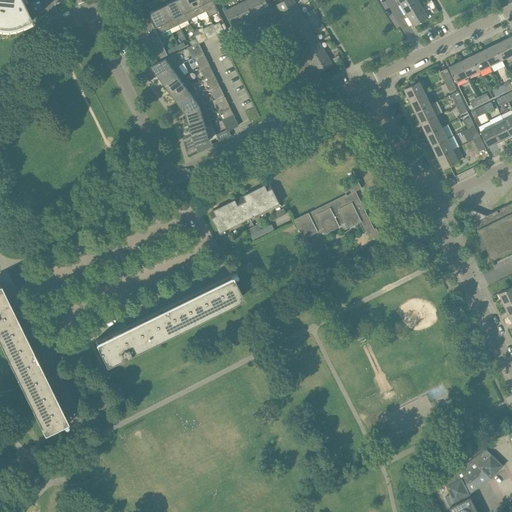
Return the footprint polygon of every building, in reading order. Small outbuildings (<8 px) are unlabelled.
[(0,0),(0,29),(3,30),(6,30),(9,30),(13,29),(16,28),(19,27),(22,26),(32,21),(21,0),(0,0)] [(174,0),(168,3),(179,24),(188,20),(178,0),(174,0)] [(178,0),(188,20),(197,15),(189,0),(178,0)] [(201,0),(189,0),(197,15),(206,11),(207,12),(201,0)] [(213,0),(201,0),(207,12),(209,16),(219,11),(213,0)] [(246,20),(258,14),(250,0),(247,0),(238,5),(246,20)] [(265,0),(250,0),(258,14),(270,8),(265,0)] [(284,0),(277,4),(284,16),(298,7),(294,0),(284,0)] [(405,0),(400,3),(407,15),(422,6),(417,0),(405,0)] [(170,29),(179,24),(168,3),(159,8),(170,29)] [(234,26),(246,20),(238,5),(226,11),(234,26)] [(429,18),(422,6),(407,15),(414,26),(429,18)] [(291,27),(305,19),(298,7),(284,16),(291,27)] [(170,29),(159,8),(150,12),(161,35),(162,35),(161,33),(170,29)] [(133,27),(132,27),(143,42),(146,46),(142,47),(143,48),(150,62),(149,63),(149,64),(156,60),(168,55),(166,51),(150,18),(149,19),(150,21),(148,23),(135,29),(133,27)] [(298,39),(312,30),(305,19),(291,27),(298,39)] [(213,25),(214,25),(214,26),(218,34),(227,29),(224,23),(221,24),(220,22),(213,25)] [(208,38),(218,34),(214,26),(214,25),(213,25),(213,24),(204,28),(203,26),(203,27),(204,30),(208,38)] [(203,27),(194,31),(197,38),(199,42),(199,43),(208,38),(204,30),(203,27)] [(319,42),(312,30),(298,39),(305,50),(319,42)] [(501,42),(495,45),(502,59),(511,54),(511,51),(506,39),(501,41),(501,42)] [(193,58),(199,55),(204,53),(199,43),(198,42),(192,45),(190,47),(188,47),(193,58)] [(326,53),(319,42),(305,50),(311,62),(326,53)] [(172,48),(166,51),(168,55),(173,52),(180,49),(178,45),(172,48)] [(502,59),(495,45),(489,48),(488,47),(483,50),(491,65),(502,59)] [(491,65),(483,50),(478,52),(478,53),(475,54),(472,56),(479,70),(482,69),(490,65),(491,65)] [(204,53),(199,55),(202,62),(207,59),(204,53)] [(333,64),(326,53),(311,62),(318,73),(333,64)] [(158,74),(157,75),(158,75),(180,65),(179,64),(176,66),(172,56),(173,56),(173,55),(151,66),(152,66),(158,74)] [(341,59),(338,55),(332,58),(335,63),(341,59)] [(479,70),(472,56),(466,59),(466,58),(460,61),(468,76),(473,73),(479,70)] [(468,76),(460,61),(455,63),(456,64),(450,67),(450,66),(449,67),(456,82),(468,76)] [(209,63),(204,66),(207,72),(212,70),(209,63)] [(180,65),(158,75),(158,76),(159,75),(165,84),(164,84),(165,85),(186,74),(183,75),(178,66),(180,65)] [(446,83),(452,80),(446,68),(440,71),(446,83)] [(172,93),(171,93),(171,94),(193,84),(193,83),(190,84),(185,75),(187,74),(186,74),(165,85),(166,85),(172,93)] [(214,74),(209,76),(212,82),(217,80),(214,74)] [(450,91),(456,88),(452,80),(446,83),(450,91)] [(410,101),(425,93),(419,81),(419,82),(405,89),(405,88),(404,89),(405,89),(408,95),(407,95),(410,101)] [(501,86),(504,92),(511,88),(511,86),(509,82),(501,86)] [(179,102),(178,103),(178,104),(200,93),(200,92),(197,94),(192,84),(193,84),(171,94),(172,95),(172,94),(179,102)] [(219,84),(213,86),(217,93),(222,90),(219,84)] [(496,96),(504,92),(501,86),(492,90),(496,96)] [(457,106),(463,103),(458,91),(451,94),(457,106)] [(486,92),(478,96),(481,103),(490,99),(486,92)] [(186,112),(185,112),(185,113),(207,102),(204,103),(199,94),(200,93),(178,104),(179,103),(186,112)] [(416,112),(431,104),(425,93),(410,101),(412,106),(413,105),(416,112)] [(223,94),(218,96),(222,103),(227,100),(223,94)] [(500,106),(508,101),(505,95),(497,99),(500,106)] [(470,109),(481,103),(478,96),(470,101),(471,104),(468,106),(470,109)] [(431,104),(416,112),(419,118),(418,118),(421,123),(436,116),(443,112),(437,101),(431,104)] [(186,113),(189,123),(188,124),(210,113),(209,114),(204,104),(207,103),(207,102),(185,113),(186,113)] [(491,102),(483,106),(486,113),(495,108),(491,102)] [(463,103),(457,106),(461,114),(467,111),(463,103)] [(228,104),(223,107),(226,113),(232,111),(228,104)] [(478,117),(486,113),(483,106),(474,110),(478,117)] [(210,113),(188,124),(189,125),(189,124),(192,134),(191,135),(213,124),(212,125),(207,115),(210,114),(210,113)] [(228,130),(239,125),(233,114),(226,118),(223,119),(228,130)] [(501,115),(490,121),(492,126),(500,141),(505,139),(505,138),(511,135),(504,120),(501,115)] [(427,134),(442,127),(436,116),(421,123),(423,128),(424,128),(427,134)] [(468,128),(474,125),(470,117),(464,120),(468,128)] [(213,124),(191,135),(192,136),(192,135),(193,139),(195,146),(195,147),(203,143),(210,139),(217,136),(216,135),(215,136),(211,127),(214,125),(213,124)] [(474,140),(480,137),(474,125),(468,128),(462,131),(468,142),(473,139),(474,140)] [(495,144),(500,141),(492,126),(481,131),(488,146),(488,147),(489,146),(494,143),(495,144)] [(432,146),(447,138),(442,127),(427,134),(430,140),(429,141),(432,146)] [(485,148),(480,137),(474,140),(479,151),(485,148)] [(453,150),(447,138),(432,146),(435,151),(438,157),(453,150)] [(210,139),(203,143),(205,148),(212,145),(210,139)] [(438,157),(441,163),(443,169),(444,169),(444,168),(458,162),(459,161),(458,160),(464,158),(458,147),(453,150),(438,157)] [(309,212),(295,219),(302,234),(302,233),(304,237),(317,231),(317,232),(318,231),(316,227),(321,224),(324,229),(324,228),(326,232),(339,226),(340,226),(338,222),(343,219),(345,223),(346,223),(348,227),(361,221),(362,221),(367,232),(373,229),(372,226),(355,191),(362,188),(361,186),(357,178),(342,186),(346,193),(346,194),(309,213),(309,212)] [(255,190),(265,211),(280,203),(270,183),(266,186),(265,185),(255,190)] [(240,198),(250,218),(265,211),(255,190),(244,195),(244,196),(240,198)] [(235,225),(250,218),(240,198),(236,200),(235,199),(225,204),(235,225)] [(511,202),(487,215),(470,214),(482,238),(476,241),(487,263),(511,251),(511,202)] [(235,225),(225,204),(214,210),(215,211),(210,213),(220,233),(235,225)] [(286,213),(284,209),(275,213),(277,218),(286,213)] [(261,229),(259,224),(250,229),(252,233),(261,229)] [(376,228),(367,232),(370,239),(368,240),(369,240),(380,235),(376,228)] [(233,239),(231,235),(222,239),(224,244),(233,239)] [(231,274),(122,328),(120,325),(107,335),(95,341),(95,340),(106,363),(242,296),(242,297),(242,296),(231,273),(230,273),(231,274)] [(66,419),(8,299),(0,283),(0,341),(44,431),(43,431),(44,431),(67,420),(67,418),(66,419)] [(505,305),(511,301),(511,286),(499,293),(505,305)] [(484,471),(491,478),(503,465),(491,453),(487,457),(482,452),(443,480),(454,502),(449,504),(452,511),(477,511),(469,494),(465,485),(471,481),(479,476),(484,471)] [(508,511),(511,510),(511,502),(501,508),(503,511),(508,511)]
